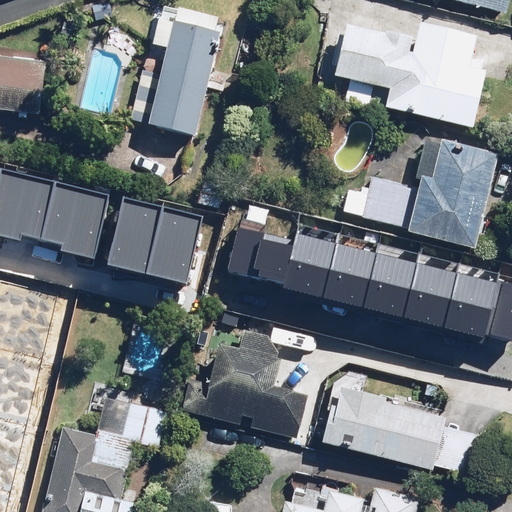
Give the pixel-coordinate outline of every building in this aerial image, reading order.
[(511,0),(453,0),(509,14),(511,0)] [(218,30),(221,15),(182,7),(179,21),(165,18),(160,43),(176,47),(170,76),(146,70),(134,126),(201,140),(224,31),(218,30)] [(347,105),(371,110),(372,104),(393,109),(477,127),(489,72),(472,68),(479,35),(424,23),(420,39),(352,24),(341,73),(353,76),(347,105)] [(49,60),(0,55),(0,107),(44,112),(49,60)] [(476,244),(498,151),(430,135),(408,229),(476,244)] [(32,165),(2,159),(0,168),(0,189),(26,195),(32,165)] [(39,223),(30,267),(159,295),(171,242),(119,230),(123,211),(99,206),(103,187),(39,173),(28,221),(39,223)] [(204,175),(194,200),(221,211),(231,187),(204,175)] [(227,265),(282,280),(292,242),(237,228),(227,265)] [(281,285),(321,295),(336,240),(295,230),(292,242),(282,280),(281,285)] [(321,295),(362,306),(376,251),(336,240),(321,295)] [(362,306),(402,317),(417,261),(376,251),(362,306)] [(402,317),(443,327),(457,272),(417,261),(402,317)] [(443,327),(483,338),(485,330),(498,283),(457,272),(443,327)] [(498,283),(485,330),(511,337),(511,278),(500,275),(498,283)] [(201,385),(196,413),(243,425),(246,414),(256,417),(253,428),(299,440),(310,394),(280,386),(287,359),(286,357),(286,356),(285,355),(285,353),(284,352),(283,351),(282,349),(282,348),(281,347),(280,346),(279,345),(278,344),(277,342),(276,341),(275,340),(273,339),(272,339),(271,338),(270,337),(268,336),(267,335),(266,335),(264,334),(263,333),(262,333),(260,332),(259,332),(257,332),(256,331),(254,331),(253,331),(251,331),(250,331),(249,330),(247,330),(247,348),(233,344),(220,361),(217,387),(201,385)] [(388,393),(337,383),(326,442),(438,463),(448,415),(386,403),(388,393)] [(170,404),(134,398),(128,435),(164,441),(170,404)] [(136,511),(139,501),(126,499),(136,440),(66,427),(54,496),(62,497),(59,511),(136,511)] [(0,494),(29,502),(37,456),(0,450),(0,494)] [(328,507),(292,498),(288,511),(419,511),(422,498),(378,488),(375,503),(331,493),(328,507)]
